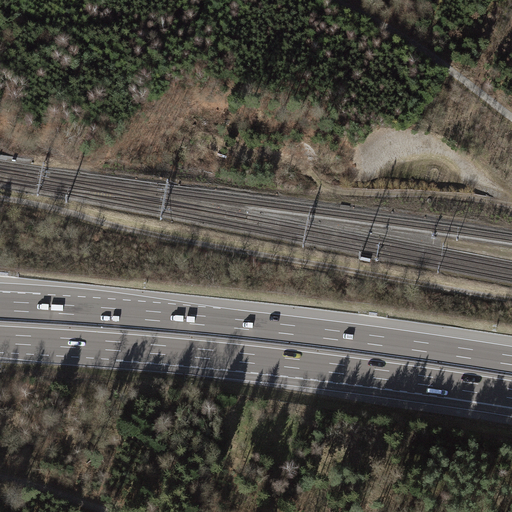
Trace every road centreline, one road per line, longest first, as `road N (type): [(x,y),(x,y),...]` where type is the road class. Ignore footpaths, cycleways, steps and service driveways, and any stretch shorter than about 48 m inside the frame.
road 1 (track): [(0,197),(160,236),(511,300)]
road 2 (motorway): [(511,360),(250,325),(0,305)]
road 3 (motorway): [(0,339),(446,384)]
road 4 (track): [(511,205),(340,192),(296,159)]
road 5 (track): [(331,0),(416,46),(511,118)]
